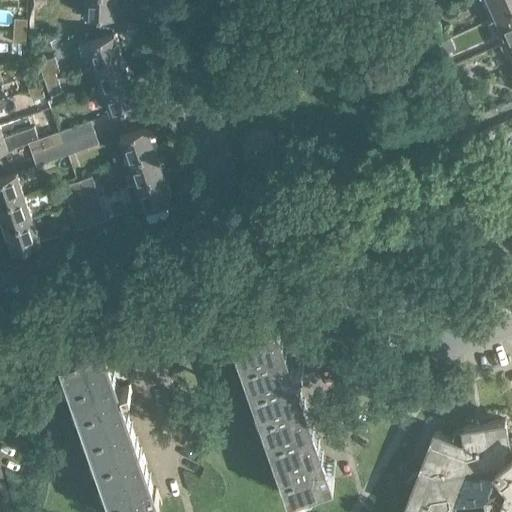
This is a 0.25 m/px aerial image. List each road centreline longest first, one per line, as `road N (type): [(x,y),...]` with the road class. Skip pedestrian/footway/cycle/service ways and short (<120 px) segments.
road 1 (residential): [(172,481),(119,334),(125,237)]
road 2 (residential): [(511,328),(444,346),(320,272)]
road 3 (residential): [(225,201),(163,27),(162,0)]
road 4 (residential): [(335,453),(295,323),(320,272)]
road 5 (residential): [(0,280),(125,237)]
